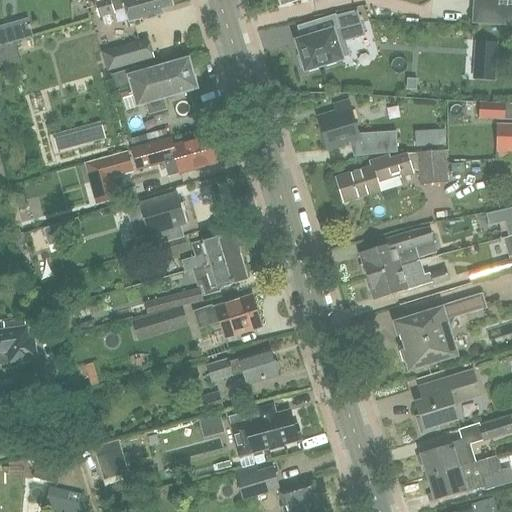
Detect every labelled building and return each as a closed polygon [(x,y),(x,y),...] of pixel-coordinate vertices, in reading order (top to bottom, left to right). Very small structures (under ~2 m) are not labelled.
[(114,13),(126,10),(129,22),(141,19),(141,21),(159,15),(157,11),(172,6),(169,0),(93,0),(99,18),(114,14),(114,13)] [(511,26),(511,0),(472,0),(471,24),(511,26)] [(363,35),(356,11),(337,17),(340,28),(336,30),(297,41),(301,56),(298,57),(301,69),(305,68),(306,69),(350,56),(345,41),(363,35)] [(154,58),(148,37),(104,50),(110,71),(154,58)] [(476,43),(474,79),(494,80),(496,44),(476,43)] [(118,101),(132,96),(136,109),(147,105),(150,115),(166,111),(163,99),(197,89),(195,85),(197,80),(195,74),(191,72),(188,60),(146,73),(143,65),(110,76),(118,101)] [(416,90),(417,80),(407,79),(407,90),(416,90)] [(358,133),(349,100),(334,104),(336,111),(318,117),(328,150),(355,142),(356,156),(397,153),(396,130),(358,133)] [(479,119),(505,120),(506,104),(493,104),(479,103),(479,119)] [(497,159),(511,158),(511,125),(497,125),(497,151),(497,159)] [(149,134),(131,139),(133,148),(152,143),(149,134)] [(446,134),(415,136),(416,147),(446,146),(446,134)] [(171,138),(133,149),(138,170),(164,163),(168,177),(217,163),(209,136),(173,146),(171,138)] [(418,172),(419,186),(447,183),(444,151),(415,154),(418,172)] [(128,153),(86,165),(91,183),(113,177),(133,172),(128,153)] [(399,179),(413,175),(407,153),(389,159),(388,156),(368,162),(370,168),(337,177),(344,202),(381,191),(379,184),(398,178),(399,179)] [(184,223),(176,195),(141,205),(150,233),(174,226),(178,238),(234,222),(228,203),(198,212),(200,219),(184,223)] [(489,226),(505,222),(511,220),(511,208),(486,214),(489,226)] [(367,276),(402,266),(401,266),(419,261),(415,247),(433,241),(429,230),(409,234),(377,243),(378,248),(360,254),(367,276)] [(184,273),(192,271),(240,256),(234,233),(191,245),(195,258),(181,262),(184,273)] [(153,261),(188,250),(186,244),(184,238),(160,245),(148,249),(153,261)] [(240,256),(192,271),(197,287),(203,286),(205,296),(220,291),(219,288),(247,279),(240,256)] [(471,284),(511,271),(511,269),(509,259),(468,272),(471,284)] [(406,282),(402,266),(367,276),(374,300),(432,283),(429,275),(406,282)] [(433,286),(449,281),(445,269),(429,274),(429,275),(432,283),(433,286)] [(198,289),(163,298),(166,310),(201,301),(198,289)] [(413,368),(456,355),(449,331),(456,318),(487,308),(483,293),(426,311),(427,314),(396,324),(403,346),(399,347),(404,363),(411,360),(413,368)] [(262,326),(253,296),(212,309),(211,307),(194,312),(199,328),(219,321),(224,337),(262,326)] [(169,312),(155,316),(160,330),(183,323),(179,309),(169,312)] [(28,340),(26,321),(4,324),(5,331),(0,332),(0,364),(10,363),(10,364),(13,363),(13,366),(22,365),(22,362),(32,360),(31,358),(36,357),(34,339),(28,340)] [(278,375),(271,350),(229,363),(228,359),(208,365),(213,382),(243,373),(247,385),(278,375)] [(481,396),(473,371),(418,388),(422,401),(416,403),(420,416),(417,417),(422,434),(439,429),(437,425),(459,419),(454,404),(481,396)] [(218,392),(196,399),(201,415),(223,408),(218,392)] [(284,444),(302,440),(298,424),(294,425),(290,410),(276,414),(274,405),(247,413),(249,422),(239,425),(232,427),(240,457),(269,449),(269,450),(285,446),(284,444)] [(480,427),(479,428),(483,442),(511,433),(511,417),(511,418),(480,427)] [(210,424),(212,441),(229,439),(226,422),(210,424)] [(128,472),(118,440),(93,448),(109,500),(149,489),(145,473),(139,469),(128,472)] [(428,477),(470,465),(462,440),(452,443),(452,445),(421,454),(428,477)] [(466,493),(484,488),(485,492),(511,483),(511,474),(511,470),(502,472),(498,456),(470,465),(428,477),(435,499),(466,490),(466,493)] [(272,467),(270,465),(264,467),(265,469),(257,472),(256,467),(233,473),(242,501),(279,490),(272,467)] [(285,511),(323,511),(314,482),(279,493),(285,511)] [(70,511),(85,511),(82,497),(80,496),(72,493),(50,489),(46,507),(70,511)] [(487,511),(495,510),(492,499),(471,506),(470,504),(458,508),(459,511),(487,511)]
